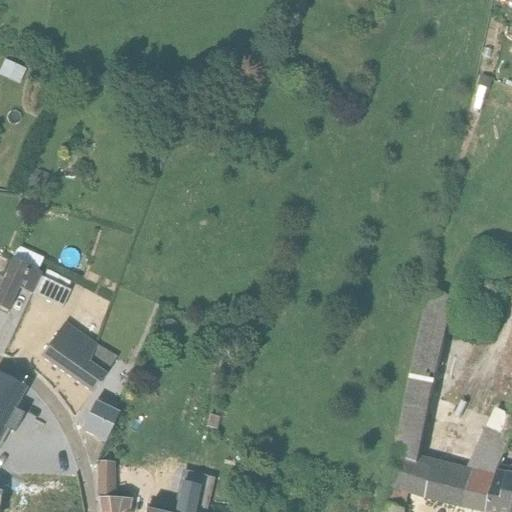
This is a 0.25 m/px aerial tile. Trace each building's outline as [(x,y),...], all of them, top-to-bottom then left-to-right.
[(4,60),(0,68),(0,77),(18,86),(25,70),(4,60)] [(155,142),(148,161),(162,166),(170,148),(155,142)] [(31,296),(39,277),(41,274),(37,272),(42,259),(17,248),(0,284),(0,310),(7,314),(18,289),(31,296)] [(39,277),(31,296),(62,309),(70,291),(39,277)] [(469,511),(486,511),(499,464),(511,436),(511,417),(494,409),(466,470),(418,457),(452,298),(427,292),(393,459),(378,511),(403,511),(404,510),(407,496),(427,502),(450,508),(469,511)] [(76,331),(81,334),(91,321),(86,318),(85,317),(75,330),(76,331)] [(76,331),(75,330),(64,323),(40,358),(66,376),(77,360),(91,341),(81,334),(76,331)] [(77,360),(66,376),(91,395),(106,376),(89,364),(97,345),(91,341),(77,360)] [(89,364),(106,376),(115,358),(97,345),(89,364)] [(0,437),(7,426),(24,392),(24,389),(0,376),(0,437)] [(24,392),(7,426),(39,441),(51,420),(35,400),(24,392)] [(94,404),(80,432),(104,443),(118,414),(94,404)] [(113,464),(96,464),(96,501),(98,511),(128,511),(130,501),(115,501),(113,464)] [(499,464),(486,511),(510,511),(511,508),(511,496),(502,495),(507,474),(511,475),(511,464),(511,466),(509,468),(499,464)] [(511,496),(511,508),(510,511),(511,511),(511,475),(507,474),(502,495),(511,496)] [(193,511),(205,511),(212,482),(200,479),(199,488),(179,484),(174,509),(160,506),(158,511),(193,511)]
